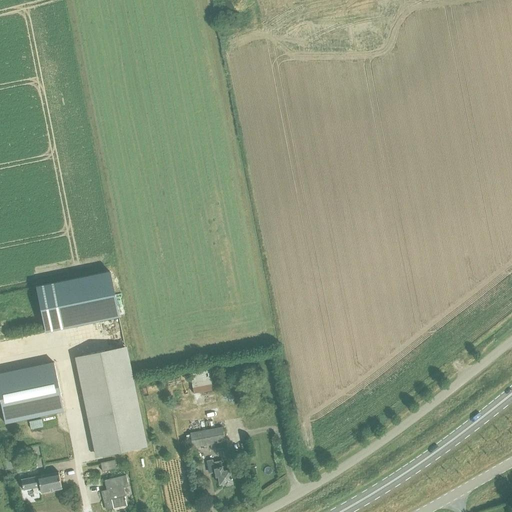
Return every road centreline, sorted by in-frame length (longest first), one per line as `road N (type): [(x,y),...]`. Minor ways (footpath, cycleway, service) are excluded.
road 1 (unclassified): [(260,511),(415,418),(511,342)]
road 2 (primary): [(340,511),(511,394)]
